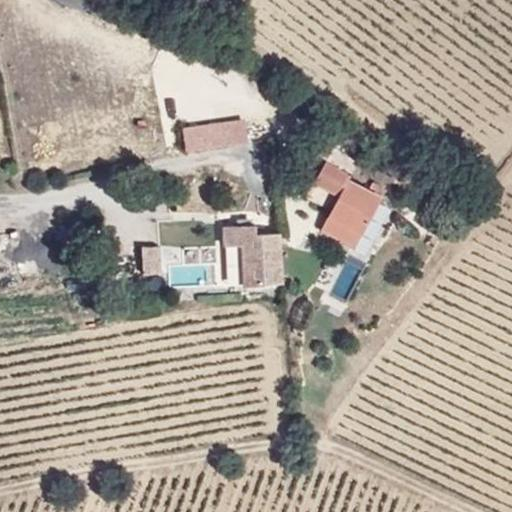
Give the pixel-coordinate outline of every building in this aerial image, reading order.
[(204,0),(190,0),(186,13),(198,17),(204,0)] [(249,140),(246,121),(231,123),(235,143),(249,140)] [(196,150),(235,143),(231,123),(192,130),(196,150)] [(351,178),(357,164),(346,157),(320,145),(312,163),(303,158),(294,178),(335,199),(329,211),(322,216),(329,217),(361,184),(351,178)] [(363,235),(383,195),(361,184),(329,217),(363,235)] [(363,235),(329,217),(321,233),(354,251),(363,235)] [(251,226),(220,228),(221,247),(239,246),(241,287),(279,283),(276,233),(252,235),(251,226)] [(139,276),(156,275),(155,248),(138,249),(139,276)]
